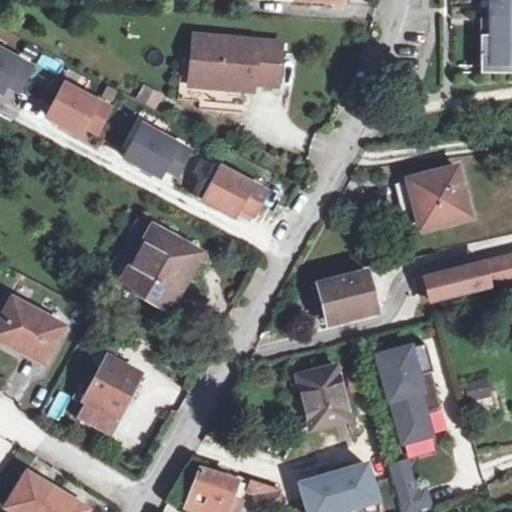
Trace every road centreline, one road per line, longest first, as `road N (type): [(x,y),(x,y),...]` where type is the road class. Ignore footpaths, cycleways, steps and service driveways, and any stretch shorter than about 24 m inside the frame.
road 1 (residential): [(146,511),(342,151),(392,0)]
road 2 (unknown): [(222,104),(337,160)]
